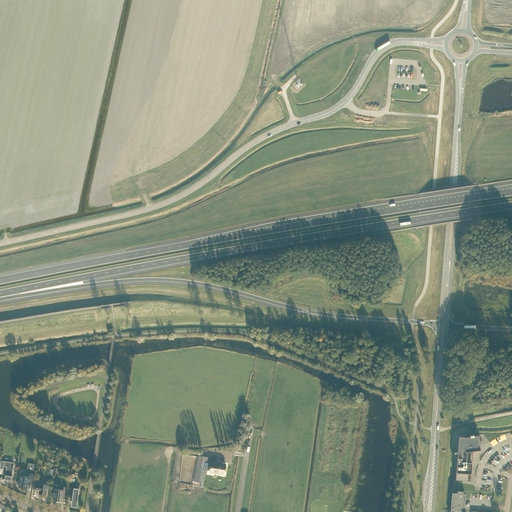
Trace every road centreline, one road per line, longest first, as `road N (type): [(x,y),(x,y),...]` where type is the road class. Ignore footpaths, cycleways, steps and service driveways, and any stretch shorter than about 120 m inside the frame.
road 1 (motorway): [(0,294),(511,205)]
road 2 (motorway): [(511,191),(0,280)]
road 3 (motorway): [(0,297),(159,279),(324,314),(440,324)]
road 4 (secondary): [(0,243),(167,202),(258,139),(344,101)]
road 5 (primary): [(446,324),(464,59)]
road 6 (primary): [(455,59),(440,324)]
road 7 (primary): [(440,324),(425,511)]
road 8 (primary): [(432,511),(446,324)]
